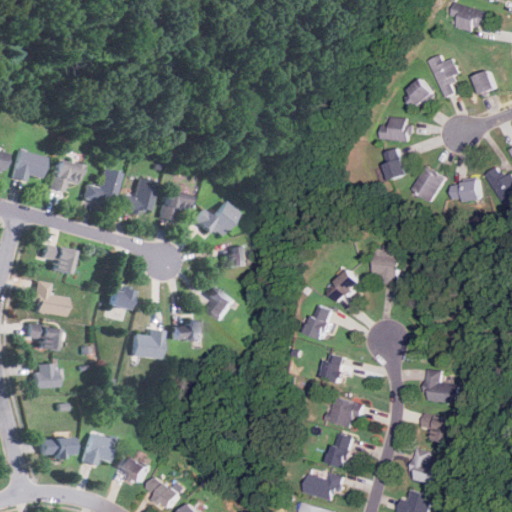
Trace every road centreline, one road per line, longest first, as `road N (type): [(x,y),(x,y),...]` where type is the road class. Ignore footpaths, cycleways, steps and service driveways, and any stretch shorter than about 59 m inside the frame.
road 1 (residential): [(22,210),(0,294),(18,492)]
road 2 (residential): [(387,330),(397,403),(371,511)]
road 3 (residential): [(0,203),(173,259)]
